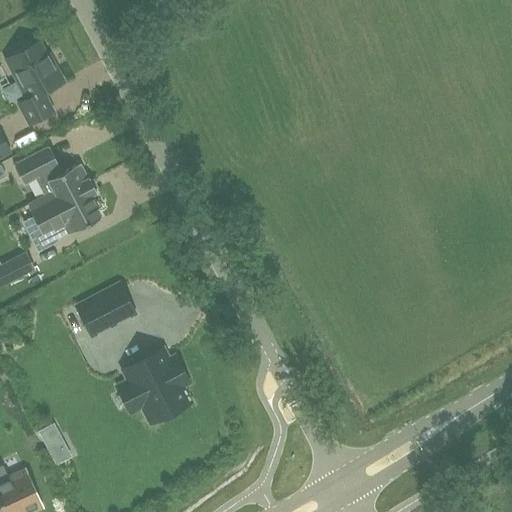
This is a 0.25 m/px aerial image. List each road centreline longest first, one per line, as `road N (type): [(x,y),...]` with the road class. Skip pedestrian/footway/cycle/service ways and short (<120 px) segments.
road 1 (unclassified): [(337,475),(79,0)]
road 2 (tertiary): [(349,499),(487,395)]
road 3 (tertiary): [(487,395),(337,475)]
